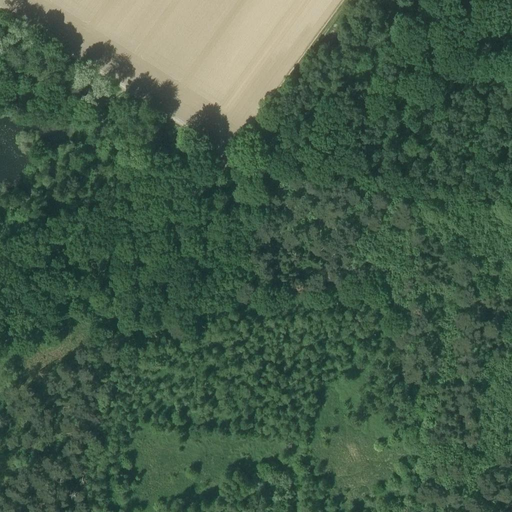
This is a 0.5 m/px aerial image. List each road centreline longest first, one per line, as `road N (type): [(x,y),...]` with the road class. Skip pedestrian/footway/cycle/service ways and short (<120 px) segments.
road 1 (track): [(232,158),(0,353)]
road 2 (track): [(232,158),(414,189),(511,196)]
road 3 (track): [(0,12),(232,158)]
road 4 (track): [(350,0),(232,158)]
road 5 (track): [(0,48),(90,100),(109,80)]
